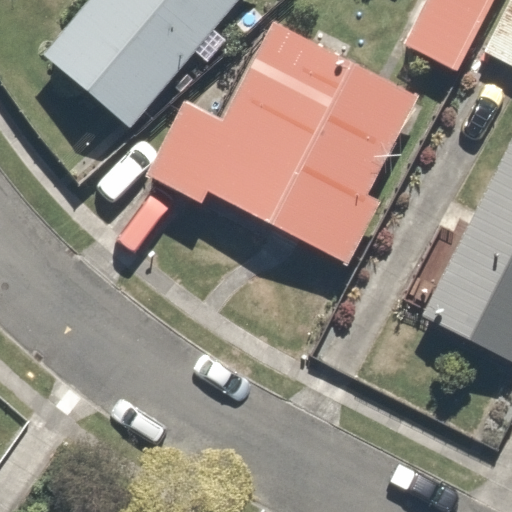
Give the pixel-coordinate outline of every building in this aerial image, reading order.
[(240,0),(89,0),(41,57),(129,131),(240,0)] [(487,0),(425,0),(402,48),(452,73),(487,0)] [(511,0),(508,0),(483,55),(511,68),(511,0)] [(208,195),(347,267),(378,207),(359,197),(411,97),(273,27),(224,123),(182,101),(143,178),(201,208),(208,195)] [(511,366),(511,138),(421,321),(511,366)]
